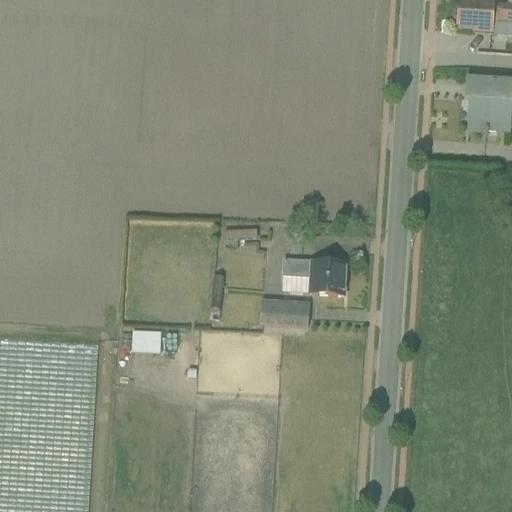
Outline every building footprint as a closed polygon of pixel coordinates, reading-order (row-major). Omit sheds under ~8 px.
[(511,38),(511,5),(452,1),(449,33),(511,38)] [(458,136),(504,139),(508,83),(461,80),(458,136)] [(231,242),(232,252),(262,248),(261,238),(231,242)] [(279,295),(340,300),(343,266),(282,261),(279,295)] [(306,330),(308,301),(260,299),(258,328),(306,330)] [(0,511),(28,511),(36,507),(54,507),(59,498),(69,511),(111,511),(118,349),(0,344),(0,511)]
